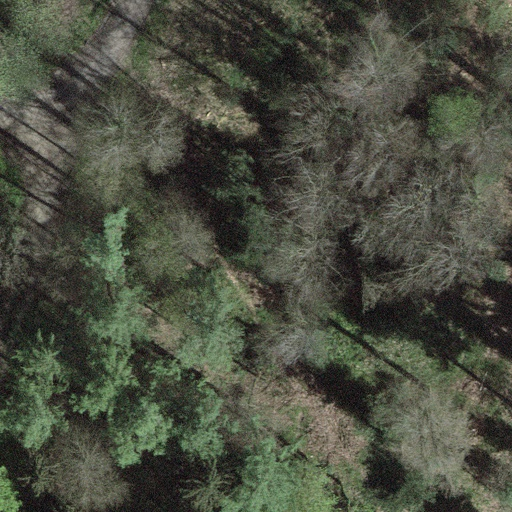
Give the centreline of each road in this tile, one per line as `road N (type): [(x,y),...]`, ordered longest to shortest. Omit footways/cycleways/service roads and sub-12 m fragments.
road 1 (track): [(0,123),(78,163),(152,0)]
road 2 (track): [(78,163),(0,390)]
